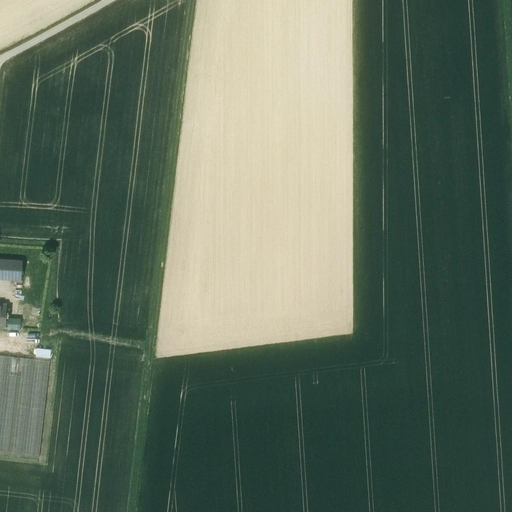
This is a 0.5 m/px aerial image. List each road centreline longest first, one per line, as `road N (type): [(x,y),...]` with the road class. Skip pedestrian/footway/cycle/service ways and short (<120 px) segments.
road 1 (track): [(188,0),(125,511)]
road 2 (track): [(502,0),(511,177)]
road 3 (unclassified): [(0,59),(109,0)]
